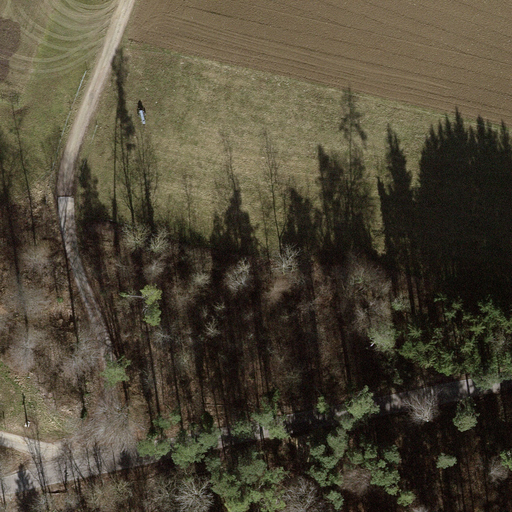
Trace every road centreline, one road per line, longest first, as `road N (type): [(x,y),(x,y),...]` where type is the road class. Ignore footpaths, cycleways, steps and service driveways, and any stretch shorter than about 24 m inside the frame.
road 1 (track): [(126,0),(67,181),(80,276),(115,361),(99,461)]
road 2 (unclassified): [(206,441),(511,373)]
road 3 (unclassified): [(206,441),(0,486)]
